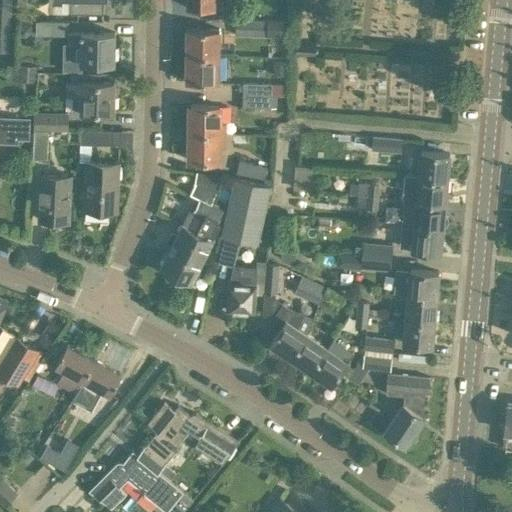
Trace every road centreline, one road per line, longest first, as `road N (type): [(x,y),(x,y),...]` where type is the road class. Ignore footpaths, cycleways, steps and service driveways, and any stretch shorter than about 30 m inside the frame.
road 1 (residential): [(452,510),(406,500),(214,363),(110,311)]
road 2 (residential): [(152,0),(148,182),(110,311)]
road 3 (tertiary): [(467,367),(489,139)]
road 4 (tertiary): [(452,510),(467,367)]
road 5 (tertiary): [(489,139),(502,0)]
road 6 (residential): [(110,311),(0,262)]
